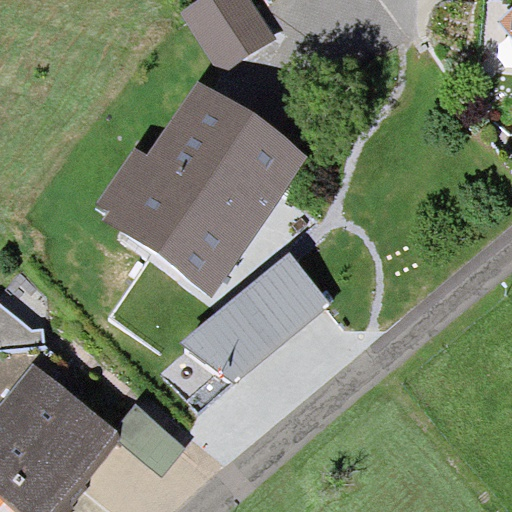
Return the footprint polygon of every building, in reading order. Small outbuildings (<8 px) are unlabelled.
[(250,0),(206,0),(182,16),(221,78),(277,42),(250,0)] [(511,14),(498,26),(511,42),(511,14)] [(298,162),(203,96),(154,166),(136,153),(97,210),(116,223),(112,228),(208,294),(215,285),(271,202),(298,162)] [(253,311),(215,285),(208,294),(188,323),(227,349),(253,311)] [(119,444),(122,441),(115,436),(53,383),(66,366),(47,350),(44,332),(35,335),(0,306),(0,502),(11,511),(67,511),(81,495),(119,444)] [(137,409),(115,436),(122,441),(119,444),(162,480),(187,450),(137,409)]
